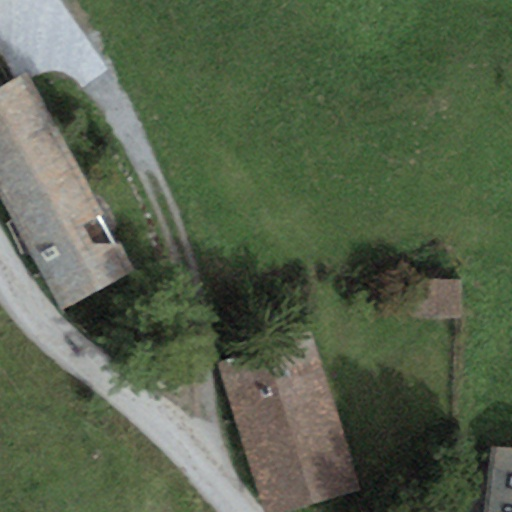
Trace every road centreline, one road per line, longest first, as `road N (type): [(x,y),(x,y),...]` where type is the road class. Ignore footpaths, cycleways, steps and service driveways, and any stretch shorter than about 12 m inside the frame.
road 1 (track): [(8,45),(35,38),(94,82),(174,231),(196,298),(200,466)]
road 2 (track): [(0,265),(42,333),(161,425)]
